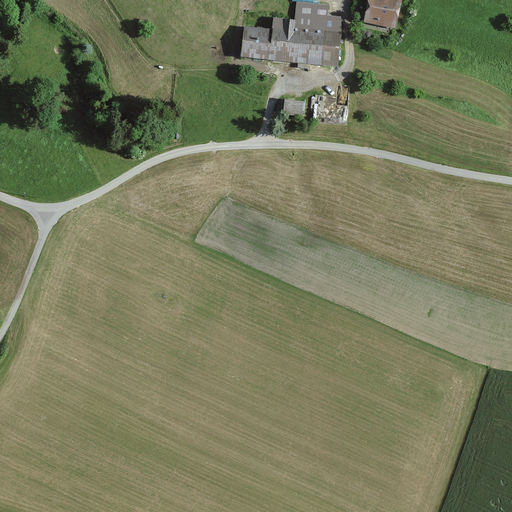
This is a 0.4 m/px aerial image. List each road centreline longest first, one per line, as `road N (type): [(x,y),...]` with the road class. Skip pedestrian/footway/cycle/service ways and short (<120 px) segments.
road 1 (unclassified): [(511,181),(329,145),(221,145),(161,157),(46,215)]
road 2 (unclassified): [(46,215),(0,335)]
